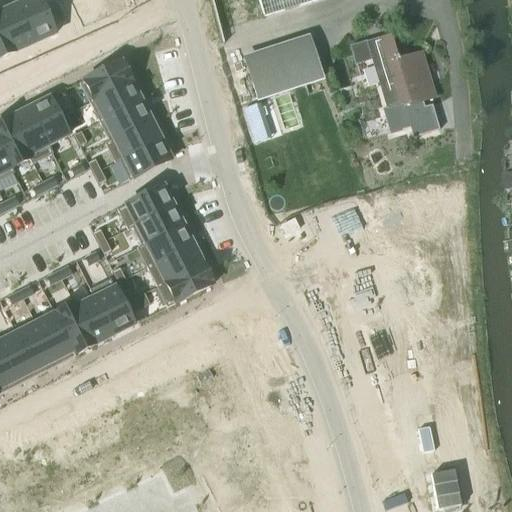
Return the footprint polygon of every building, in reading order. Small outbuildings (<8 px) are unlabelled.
[(0,23),(13,53),(33,44),(13,0),(12,0),(13,3),(0,8),(0,23)] [(38,0),(13,0),(33,44),(54,35),(50,25),(45,14),(40,3),(38,0)] [(47,0),(40,3),(45,14),(52,11),(47,0)] [(119,0),(76,0),(75,1),(83,21),(121,4),(119,0)] [(258,0),(264,16),(316,0),(258,0)] [(52,11),(45,14),(50,25),(57,22),(52,11)] [(0,59),(13,53),(0,23),(0,59)] [(390,37),(366,44),(386,110),(382,111),(389,135),(408,129),(411,139),(438,131),(431,106),(423,108),(421,102),(434,98),(420,53),(397,60),(390,37)] [(318,79),(306,41),(245,61),(258,99),(318,79)] [(119,63),(78,84),(88,104),(130,83),(119,63)] [(130,83),(88,104),(98,124),(139,102),(130,83)] [(30,109),(28,110),(51,155),(52,155),(47,146),(67,136),(64,131),(58,120),(53,109),(49,102),(48,100),(48,99),(35,106),(30,109)] [(139,102),(98,124),(108,142),(103,144),(104,145),(149,122),(139,102)] [(61,105),(53,109),(58,120),(66,116),(61,105)] [(20,114),(8,119),(32,165),(51,155),(28,110),(25,111),(20,114)] [(66,116),(58,120),(64,131),(72,127),(66,116)] [(8,119),(0,123),(0,150),(12,174),(13,174),(11,169),(28,160),(31,165),(32,165),(8,119)] [(149,122),(104,145),(114,164),(159,141),(149,122)] [(80,133),(72,137),(78,147),(85,144),(80,133)] [(159,141),(114,164),(114,165),(118,163),(128,182),(169,161),(159,141)] [(0,180),(12,174),(0,150),(0,180)] [(94,161),(87,164),(92,175),(99,171),(94,161)] [(80,165),(69,170),(73,178),(84,172),(80,165)] [(99,171),(92,175),(98,186),(105,182),(99,171)] [(52,179),(42,184),(45,192),(56,186),(52,179)] [(42,184),(31,190),(34,197),(45,192),(42,184)] [(161,187),(116,210),(126,231),(172,207),(161,187)] [(14,198),(3,204),(7,211),(18,206),(14,198)] [(172,207),(126,231),(127,231),(131,229),(140,247),(135,249),(136,250),(181,227),(172,207)] [(293,220),(280,226),(285,236),(298,229),(293,220)] [(181,227),(136,250),(146,269),(191,246),(181,227)] [(99,231),(92,235),(97,245),(104,242),(99,231)] [(104,242),(97,245),(103,256),(110,252),(104,242)] [(191,246),(146,269),(156,288),(201,265),(191,246)] [(95,254),(84,259),(87,267),(98,261),(95,254)] [(201,265),(156,288),(166,308),(211,285),(201,265)] [(67,268),(56,274),(60,281),(71,276),(67,268)] [(118,269),(111,273),(117,284),(124,280),(118,269)] [(56,274),(46,279),(49,286),(60,281),(56,274)] [(109,280),(89,290),(112,336),(132,326),(109,280)] [(124,280),(117,284),(122,295),(129,291),(124,280)] [(29,288),(18,293),(21,301),(32,295),(29,288)] [(73,305),(72,305),(93,346),(112,336),(89,290),(88,291),(93,299),(75,308),(73,305)] [(18,293),(7,299),(11,306),(21,301),(18,293)] [(134,299),(127,303),(132,314),(139,310),(134,299)] [(52,310),(51,311),(74,356),(93,346),(72,305),(54,315),(52,310)] [(51,311),(32,321),(53,362),(71,352),(73,356),(74,356),(51,311)] [(32,321),(12,330),(33,372),(53,362),(32,321)] [(12,330),(0,336),(0,353),(14,381),(33,372),(12,330)] [(0,388),(14,381),(0,353),(0,388)]
